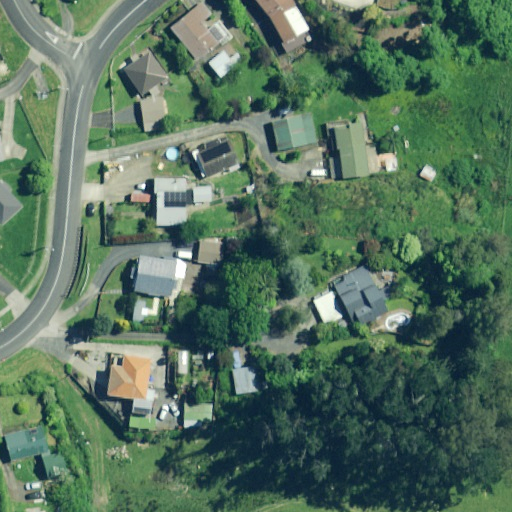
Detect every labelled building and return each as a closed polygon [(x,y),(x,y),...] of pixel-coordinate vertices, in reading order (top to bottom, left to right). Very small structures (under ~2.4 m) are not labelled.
[(252,0),(278,42),(280,46),(308,29),(290,0),(252,0)] [(233,39),(204,1),(170,28),(196,62),(216,47),(218,50),(233,39)] [(167,79),(149,51),(123,68),(141,95),(149,89),(153,95),(159,90),(156,86),(167,79)] [(229,59),(223,52),(208,63),(220,78),(242,60),(237,53),(229,59)] [(162,98),(140,101),(145,132),(166,128),(162,98)] [(317,142),(311,113),(272,123),(278,151),(317,142)] [(365,146),(362,124),(335,126),(337,150),(340,149),(342,178),(378,174),(375,145),(365,146)] [(239,164),(229,140),(217,145),(215,141),(206,144),(208,149),(193,155),(204,179),(239,164)] [(397,170),(395,154),(386,155),(388,171),(397,170)] [(439,170),(428,163),(420,175),(431,182),(439,170)] [(187,225),(187,177),(154,177),(154,194),(156,194),(157,225),(187,225)] [(0,224),(20,207),(0,183),(0,224)] [(211,202),(211,187),(193,188),(194,202),(211,202)] [(224,244),(200,241),(198,262),(222,264),(224,244)] [(135,267),(129,267),(128,277),(133,278),(131,291),(170,297),(173,275),(185,277),(187,263),(136,257),(135,267)] [(378,294),(364,265),(331,281),(354,328),(384,313),(379,303),(390,298),(386,290),(378,294)] [(221,284),(198,280),(195,296),(218,300),(221,284)] [(342,316),(330,292),(312,301),(324,324),(342,316)] [(133,399),(129,429),(137,430),(139,415),(149,416),(153,390),(146,389),(150,360),(123,356),(121,368),(110,366),(106,395),(133,399)] [(200,402),(183,402),(182,427),(200,427),(200,402)] [(50,457),(42,426),(4,436),(11,462),(40,453),(46,473),(65,467),(61,454),(50,457)] [(54,487),(51,477),(41,480),(43,490),(54,487)]
